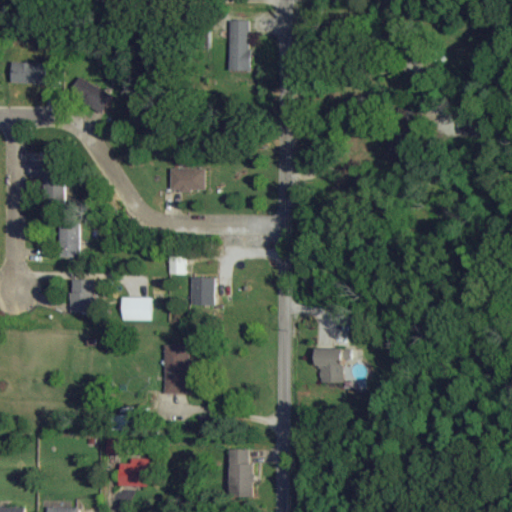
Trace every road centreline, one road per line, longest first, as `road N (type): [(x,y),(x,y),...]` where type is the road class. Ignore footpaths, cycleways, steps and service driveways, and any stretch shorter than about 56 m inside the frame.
road 1 (residential): [(288,511),(290,0)]
road 2 (residential): [(289,228),(164,227),(90,134),(44,118),(0,118)]
road 3 (residential): [(19,118),(17,304)]
